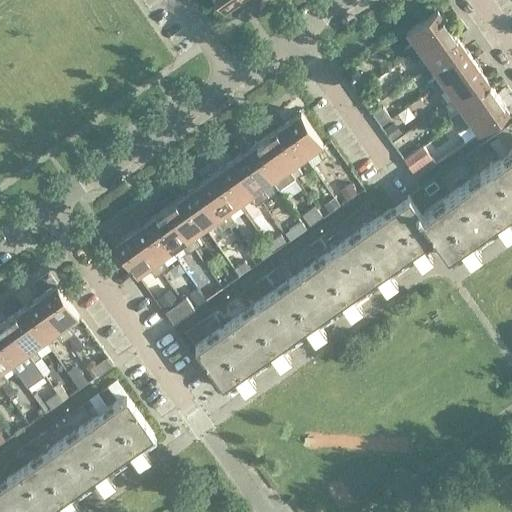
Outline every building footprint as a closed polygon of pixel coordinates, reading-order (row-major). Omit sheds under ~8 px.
[(235,0),(217,0),(224,8),(235,0)] [(438,15),(434,10),(406,30),(414,41),(404,48),(409,54),(449,25),(441,13),(438,15)] [(461,42),(449,25),(409,54),(413,61),(423,54),(430,64),(461,42)] [(473,59),(461,42),(430,64),(437,74),(428,81),(432,87),(473,59)] [(485,75),(473,59),(432,87),(437,94),(447,87),(454,97),(485,75)] [(496,92),(485,75),(454,97),(461,107),(451,114),(456,121),(496,92)] [(371,90),(361,97),(368,105),(377,98),(371,90)] [(505,104),(496,92),(456,121),(460,127),(470,120),(478,131),(506,112),(502,106),(505,104)] [(390,117),(383,106),(373,113),(381,124),(390,117)] [(322,142),(301,111),(283,124),(305,155),(315,148),(322,157),(329,153),(322,143),(322,142)] [(393,121),(385,127),(392,138),(401,132),(394,122),(393,121)] [(305,155),(283,124),(266,135),(295,176),(302,172),(295,162),(305,155)] [(295,176),(266,135),(250,147),(271,178),(278,188),(295,176)] [(423,145),(405,157),(416,174),(435,162),(423,145)] [(271,178),(250,147),(233,159),(262,200),(268,195),(261,185),(271,178)] [(511,148),(492,163),(511,191),(511,148)] [(262,200),(233,159),(216,171),(238,202),(248,195),(255,204),(262,200)] [(511,207),(511,191),(492,163),(456,188),(484,227),(497,218),(507,232),(511,228),(511,219),(506,211),(511,207)] [(238,202),(216,171),(199,183),(228,224),(234,219),(227,209),(238,202)] [(434,179),(425,186),(430,192),(439,185),(434,179)] [(350,182),(340,189),(347,199),(357,192),(350,182)] [(228,224),(199,183),(182,195),(204,226),(214,218),(221,228),(228,224)] [(484,227),(456,188),(437,202),(425,211),(423,212),(423,215),(423,217),(424,219),(434,234),(443,247),(445,249),(448,250),(450,250),(452,249),(461,243),(471,257),(481,251),(470,236),(484,227)] [(204,226),(182,195),(166,206),(195,247),(201,243),(194,233),(204,226)] [(434,234),(424,219),(407,195),(403,198),(371,220),(399,259),(413,249),(423,264),(432,257),(422,243),(431,237),(434,234)] [(333,196),(324,203),(329,210),(338,203),(333,196)] [(372,200),(366,205),(371,211),(376,206),(372,200)] [(312,206),(302,214),(310,224),(321,215),(314,205),(312,206)] [(195,247),(166,206),(149,218),(171,249),(181,242),(188,252),(195,247)] [(171,249),(149,218),(132,230),(161,271),(168,266),(161,256),(171,249)] [(399,259),(371,220),(337,244),(364,283),(377,274),(388,289),(397,282),(387,268),(399,259)] [(285,233),(290,239),(306,228),(302,221),(285,233)] [(161,271),(132,230),(120,238),(122,241),(117,245),(136,273),(148,265),(155,275),(161,271)] [(280,233),(267,242),(272,250),(286,240),(280,233)] [(266,242),(256,249),(262,258),(272,250),(266,242)] [(364,283),(337,244),(302,269),(329,308),(342,299),(352,313),(361,307),(351,292),(364,283)] [(300,250),(293,256),(297,261),(304,256),(300,250)] [(244,259),(233,267),(238,273),(249,266),(244,259)] [(329,308),(302,269),(266,295),(293,333),(306,324),(316,339),(326,332),(315,318),(329,308)] [(265,277),(259,281),(263,287),(269,283),(265,277)] [(79,314),(59,286),(53,290),(51,287),(39,295),(68,336),(74,332),(67,322),(79,314)] [(196,290),(190,294),(196,303),(203,298),(197,289),(196,290)] [(169,290),(158,297),(165,308),(176,301),(169,290)] [(68,336),(39,295),(22,307),(44,338),(54,331),(61,341),(68,336)] [(186,295),(165,309),(173,321),(194,307),(186,295)] [(293,333),(266,295),(231,319),(258,358),(271,349),(281,364),(290,357),(280,343),(293,333)] [(44,338),(22,307),(6,319),(34,360),(41,355),(34,345),(44,338)] [(0,322),(0,346),(11,362),(27,385),(44,373),(34,360),(6,319),(0,322)] [(258,358),(231,319),(195,345),(222,384),(236,374),(246,388),(255,382),(245,367),(258,358)] [(11,362),(0,346),(0,381),(1,383),(8,379),(1,369),(11,362)] [(3,384),(2,385),(10,395),(15,391),(8,380),(3,384)] [(60,383),(54,387),(62,398),(68,394),(60,383)] [(56,393),(47,400),(51,407),(61,400),(56,393)] [(154,432),(126,393),(90,418),(118,457),(131,448),(141,462),(150,456),(140,441),(154,432)] [(118,457),(90,418),(55,443),(82,482),(95,473),(105,487),(115,481),(105,466),(118,457)] [(82,482),(55,443),(19,468),(46,507),(60,498),(70,511),(79,506),(69,491),(82,482)] [(39,511),(46,507),(19,468),(0,481),(0,511),(39,511)]
